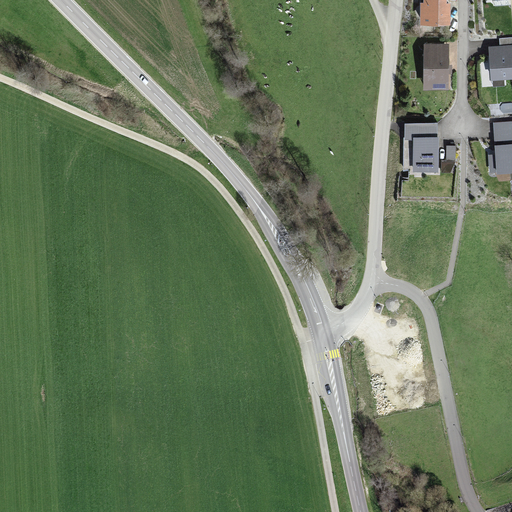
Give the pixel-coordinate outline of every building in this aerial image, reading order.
[(445,0),(419,0),(420,20),(446,19),(445,0)] [(447,88),(448,43),(422,42),(421,87),(447,88)] [(511,43),(485,44),(486,86),(506,86),(506,77),(511,76),(511,43)] [(511,117),(490,118),(491,169),(511,168),(511,117)] [(433,121),(403,121),(403,139),(410,139),(410,167),(433,167),(433,121)]
